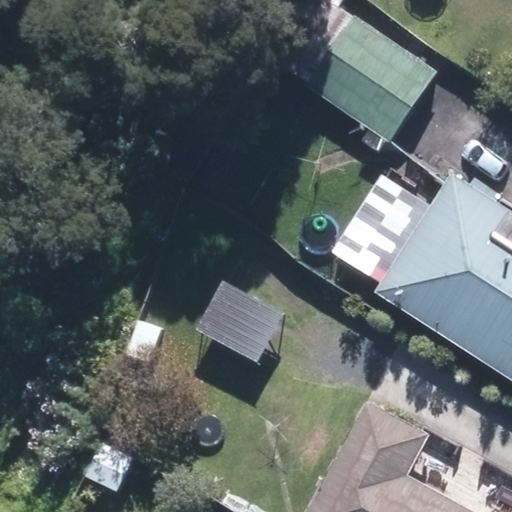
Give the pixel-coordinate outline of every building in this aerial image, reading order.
[(319,84),(397,140),(447,71),(369,15),(319,84)] [(393,291),(511,368),(511,200),(469,172),(463,182),(414,150),(348,253),(397,285),(393,291)] [(290,312),(228,276),(204,317),(265,354),(290,312)] [(304,511),(504,511),(410,459),(432,420),(373,388),(304,511)] [(95,469),(123,484),(138,458),(109,442),(95,469)]
